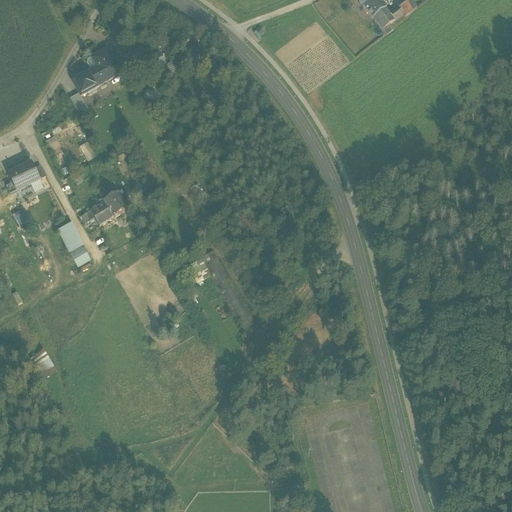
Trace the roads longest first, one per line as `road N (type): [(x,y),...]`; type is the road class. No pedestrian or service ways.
road 1 (primary): [(176,0),(228,37),(288,101),(332,180),(422,511)]
road 2 (track): [(191,433),(350,232)]
road 3 (track): [(511,76),(362,203),(350,232)]
road 4 (unclassified): [(0,137),(44,99),(103,0)]
